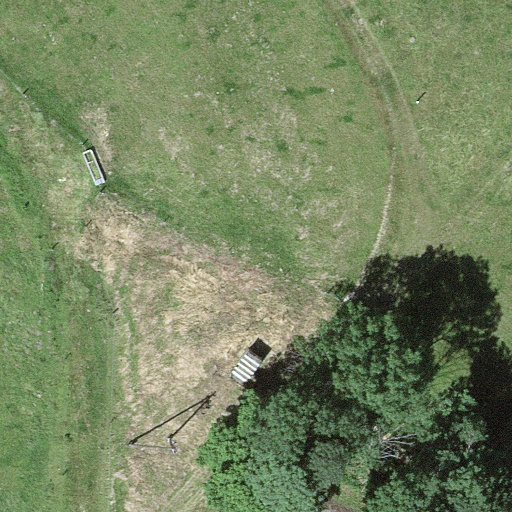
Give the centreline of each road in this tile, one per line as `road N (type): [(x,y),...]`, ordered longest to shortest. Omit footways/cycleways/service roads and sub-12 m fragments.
road 1 (track): [(0,90),(67,187),(90,315),(91,511)]
road 2 (track): [(349,327),(393,239),(399,191),(393,122),(335,0)]
road 3 (track): [(164,511),(349,327)]
